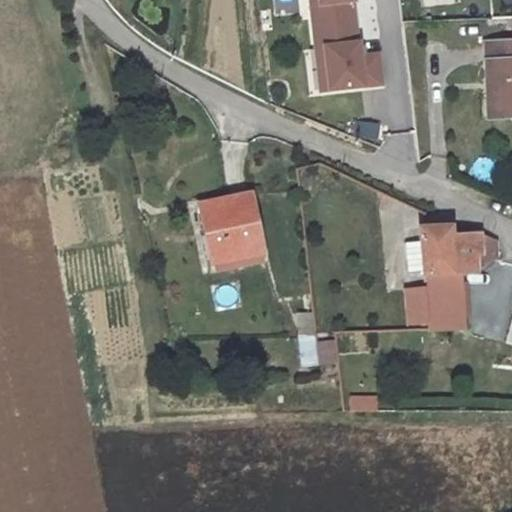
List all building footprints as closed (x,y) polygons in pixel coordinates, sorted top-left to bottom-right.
[(312,5),(315,27),(356,22),(354,2),(355,1),(355,0),(320,0),(321,4),(312,5)] [(356,22),(315,27),(317,49),(326,48),(331,91),(383,85),(380,55),(362,57),(360,43),(359,43),(356,22)] [(511,42),(485,43),(487,84),(490,84),(491,118),(511,117),(511,42)] [(352,140),(379,140),(379,123),(352,123),(352,140)] [(250,194),(199,205),(212,264),(263,253),(250,194)] [(420,229),(424,274),(462,273),(476,272),(495,260),(495,242),(474,232),(450,234),(450,228),(420,229)] [(405,270),(415,269),(414,245),(403,246),(405,270)] [(264,262),(263,253),(212,264),(214,272),(264,262)] [(466,330),(462,273),(424,274),(425,289),(428,322),(429,332),(466,330)] [(425,289),(406,291),(408,324),(428,322),(425,289)] [(294,314),(296,339),(313,338),(312,313),(294,314)] [(335,341),(316,342),(318,370),(336,369),(335,341)] [(347,397),(347,413),(375,413),(375,398),(347,397)]
